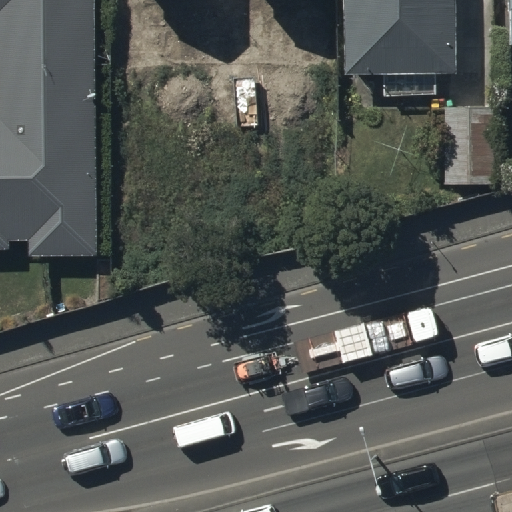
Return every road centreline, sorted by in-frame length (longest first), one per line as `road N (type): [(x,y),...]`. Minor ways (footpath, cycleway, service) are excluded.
road 1 (trunk): [(0,464),(511,324)]
road 2 (trunk): [(511,479),(394,511)]
